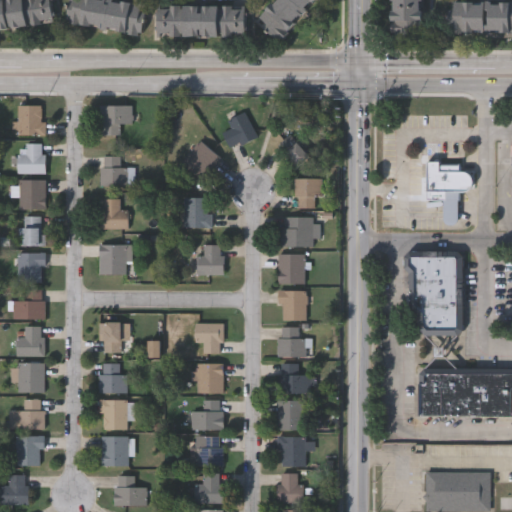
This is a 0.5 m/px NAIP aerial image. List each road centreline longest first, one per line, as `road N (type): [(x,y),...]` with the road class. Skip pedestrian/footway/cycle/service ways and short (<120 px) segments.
road 1 (tertiary): [(360,64),(357,511)]
road 2 (residential): [(79,85),(79,485)]
road 3 (secondary): [(360,64),(21,62)]
road 4 (residential): [(259,289),(254,511)]
road 5 (secondary): [(0,85),(207,86)]
road 6 (residential): [(82,288),(259,289)]
road 7 (secondary): [(207,86),(360,86)]
road 8 (secondary): [(360,86),(511,87)]
